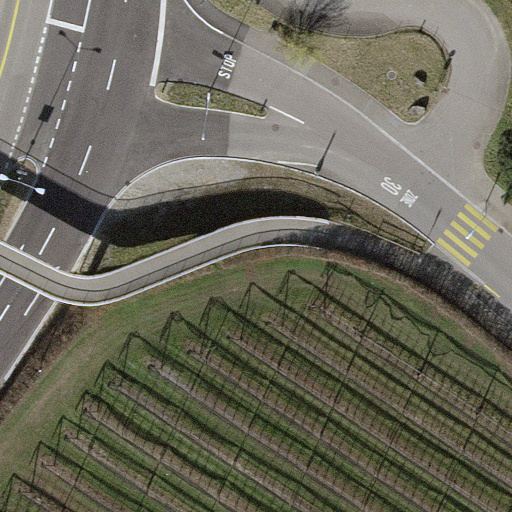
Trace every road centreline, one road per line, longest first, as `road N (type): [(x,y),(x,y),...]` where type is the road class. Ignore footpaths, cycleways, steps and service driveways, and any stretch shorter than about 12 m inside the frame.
road 1 (residential): [(511,278),(354,155),(250,108),(48,66)]
road 2 (secondary): [(0,211),(48,66)]
